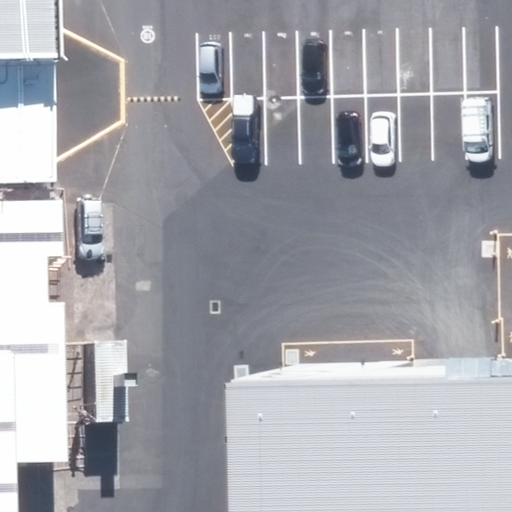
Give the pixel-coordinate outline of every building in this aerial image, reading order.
[(0,0),(0,57),(49,57),(47,0),(0,0)] [(0,182),(52,181),(49,57),(0,57),(0,182)] [(0,201),(0,401),(1,464),(61,463),(60,441),(60,415),(58,374),(58,323),(57,301),(43,302),(42,278),(42,255),(58,255),(56,200),(0,201)] [(511,511),(511,342),(442,345),(304,348),(308,511),(511,511)] [(248,511),(249,495),(197,494),(196,511),(248,511)]
